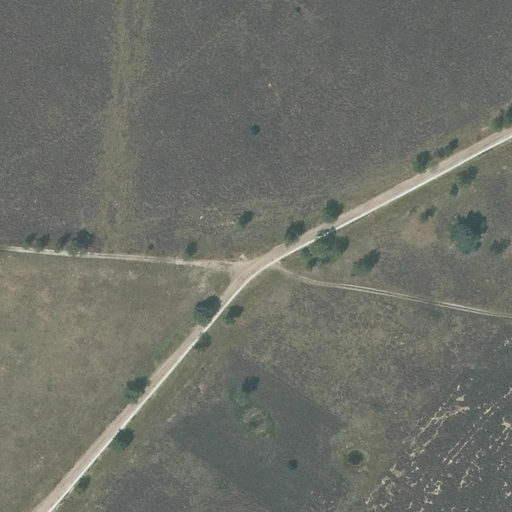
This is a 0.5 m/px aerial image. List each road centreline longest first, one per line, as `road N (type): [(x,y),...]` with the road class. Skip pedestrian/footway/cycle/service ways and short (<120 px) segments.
road 1 (track): [(511,124),(244,267),(34,511)]
road 2 (track): [(511,314),(316,284),(266,265),(0,247)]
